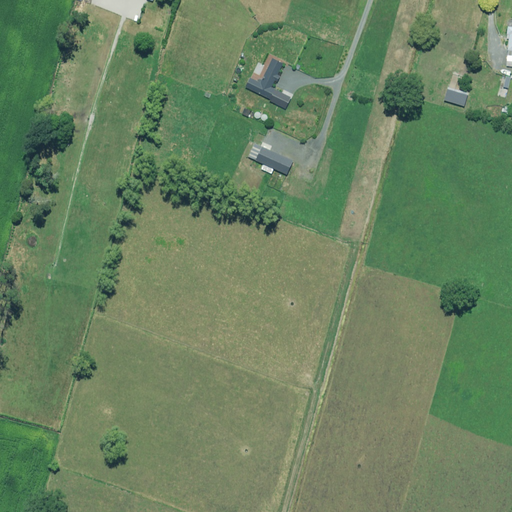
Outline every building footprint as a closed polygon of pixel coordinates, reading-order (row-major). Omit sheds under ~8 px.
[(171,10),(164,7),(160,17),(167,20),(171,10)] [(285,64),(274,59),(263,84),(251,79),(247,88),(273,100),(278,90),(273,88),(276,82),(278,83),(281,76),(280,75),(285,64)] [(463,101),(451,98),(449,104),(461,108),(463,101)] [(257,110),(254,117),(267,124),(271,116),(257,110)] [(276,147),(280,139),(263,129),(258,137),(276,147)] [(280,139),(276,147),(274,150),(281,154),(287,143),(280,139)] [(303,143),(294,139),(292,144),(302,148),(303,143)]
